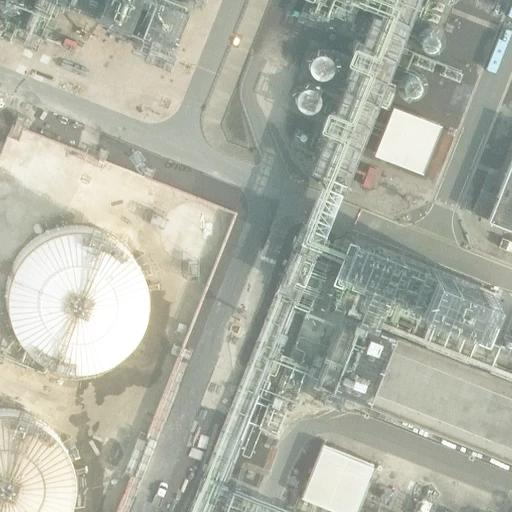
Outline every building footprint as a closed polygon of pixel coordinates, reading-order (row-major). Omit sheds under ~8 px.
[(91,0),(166,32),(179,0),(91,0)] [(373,152),(422,171),(441,122),(392,103),(373,152)] [(511,152),(487,214),(511,224),(511,152)] [(52,363),(67,366),(80,366),(93,364),(105,360),(116,353),(126,344),(134,334),(140,322),(144,310),(145,297),(144,284),(141,272),(135,261),(128,250),(119,242),(109,235),(98,230),(83,226),(69,226),(54,229),(40,234),(28,243),(18,254),(10,266),(6,280),(4,295),(5,310),(10,324),(17,337),(27,348),(39,357),(52,363)] [(347,233),(337,259),(424,262),(402,253),(398,253),(347,233)] [(0,511),(63,511),(66,507),(69,495),(71,482),(70,469),(66,457),(61,446),(54,436),(45,427),(35,420),(24,415),(9,411),(0,411),(0,511)] [(344,511),(354,511),(374,462),(321,442),(301,496),(344,511)]
